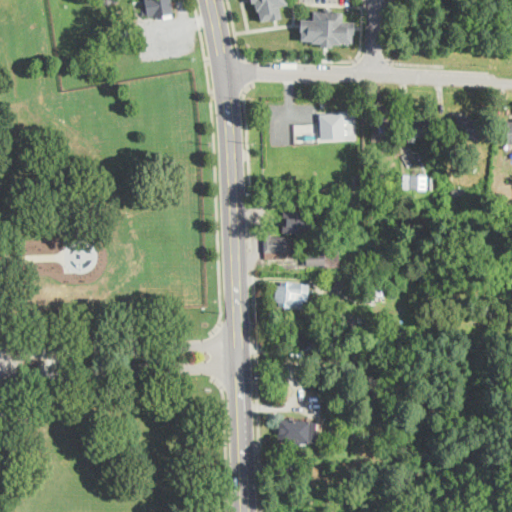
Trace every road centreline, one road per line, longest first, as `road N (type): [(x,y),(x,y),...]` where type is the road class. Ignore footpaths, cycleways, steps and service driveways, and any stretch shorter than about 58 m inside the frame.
road 1 (secondary): [(211,0),(227,72),(237,219),(245,511)]
road 2 (residential): [(227,72),(511,83)]
